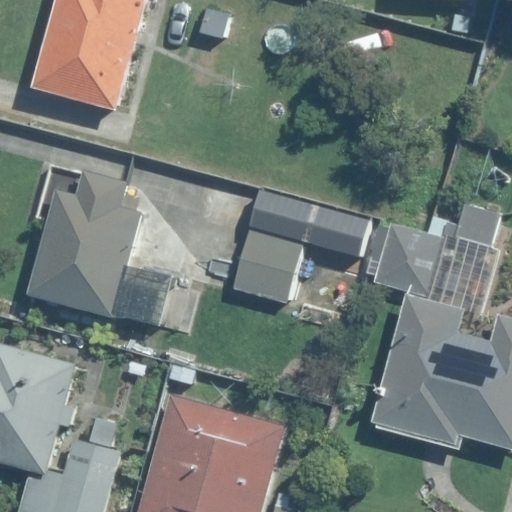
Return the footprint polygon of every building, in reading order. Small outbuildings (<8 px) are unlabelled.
[(61,0),(38,95),(123,116),(152,0),(61,0)] [(245,11),(210,9),(207,38),(243,41),(245,11)] [(41,221),(51,223),(32,300),(164,332),(177,280),(134,270),(148,214),(130,209),(136,185),(55,165),(41,221)] [(247,230),(255,231),(240,292),(292,305),(307,246),(296,244),(306,204),(256,192),(247,230)] [(468,207),(458,239),(497,251),(507,219),(468,207)] [(410,293),(470,310),(483,253),(326,215),(319,245),(347,252),(338,288),(407,305),(410,293)] [(410,293),(407,305),(378,425),(462,446),(464,437),(511,448),(511,320),(502,318),(496,342),(464,334),(470,310),(410,293)] [(0,357),(0,465),(29,474),(18,511),(129,511),(137,483),(126,480),(134,451),(90,438),(98,409),(78,403),(91,357),(7,333),(0,357)] [(177,396),(144,511),(269,511),(294,429),(177,396)]
